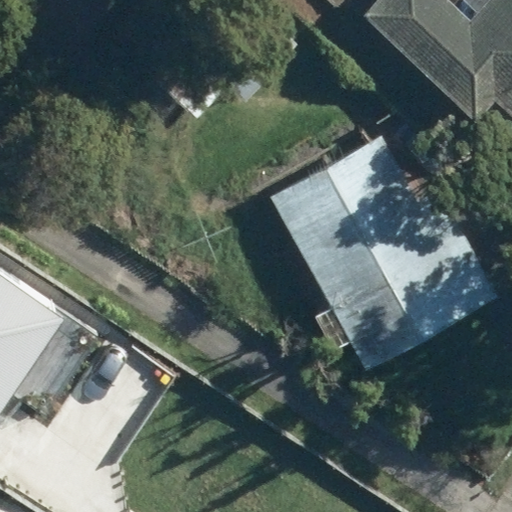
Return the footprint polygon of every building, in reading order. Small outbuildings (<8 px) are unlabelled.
[(258,0),(207,0),(150,66),(196,105),(226,70),(250,91),(298,34),(258,0)] [(489,88),(511,110),(511,0),(472,0),(416,58),(468,109),(489,88)] [(468,242),(441,191),(415,205),(375,129),(267,187),(359,356),(466,298),(443,255),(468,242)] [(0,405),(59,318),(0,279),(0,405)] [(156,511),(359,511),(363,507),(307,465),(290,487),(144,379),(88,455),(57,432),(25,475),(74,511),(152,511),(154,510),(156,511)]
